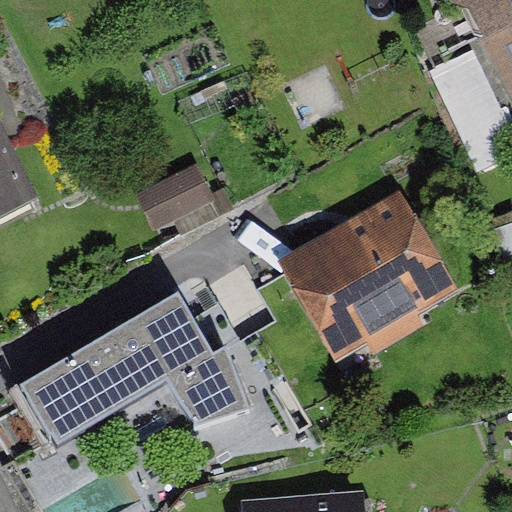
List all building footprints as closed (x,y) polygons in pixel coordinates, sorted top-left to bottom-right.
[(511,0),(480,0),(511,68),(511,0)] [(482,167),(511,152),(511,119),(476,47),(433,69),(482,167)] [(0,92),(0,230),(56,203),(0,92)] [(414,192),(291,267),(350,363),(472,289),(414,192)] [(198,306),(5,419),(42,481),(183,399),(210,446),(263,415),(198,306)]
